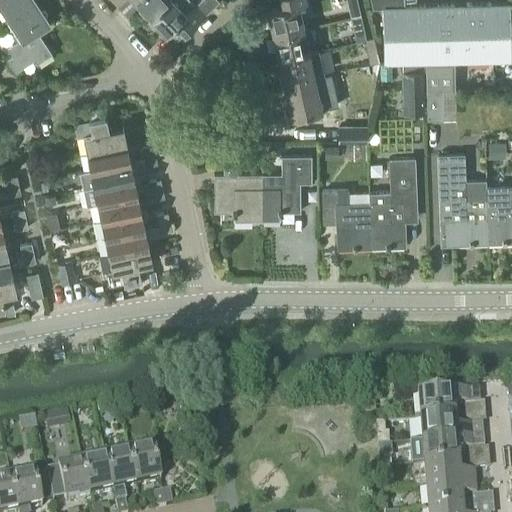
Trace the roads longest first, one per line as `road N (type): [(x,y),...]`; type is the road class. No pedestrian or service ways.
road 1 (tertiary): [(209,303),(511,301)]
road 2 (residential): [(209,303),(154,83)]
road 3 (tertiary): [(0,339),(209,303)]
road 4 (residential): [(0,114),(154,83)]
road 5 (residential): [(154,83),(242,0)]
